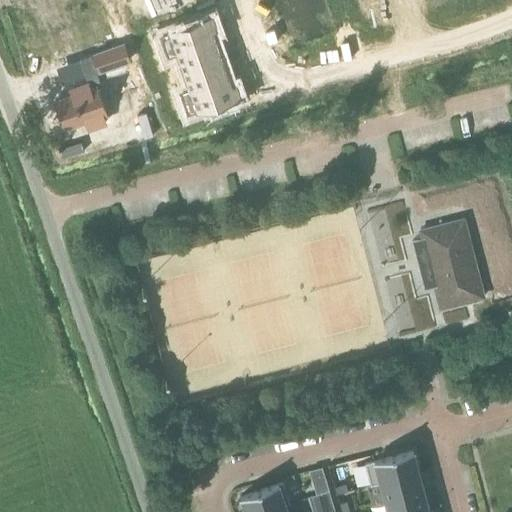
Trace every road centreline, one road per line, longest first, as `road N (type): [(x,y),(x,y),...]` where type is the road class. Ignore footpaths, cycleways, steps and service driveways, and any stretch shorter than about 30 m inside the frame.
road 1 (unclassified): [(149,511),(0,81)]
road 2 (residential): [(437,417),(226,470),(214,479),(215,511)]
road 3 (residential): [(241,0),(272,94),(420,50)]
